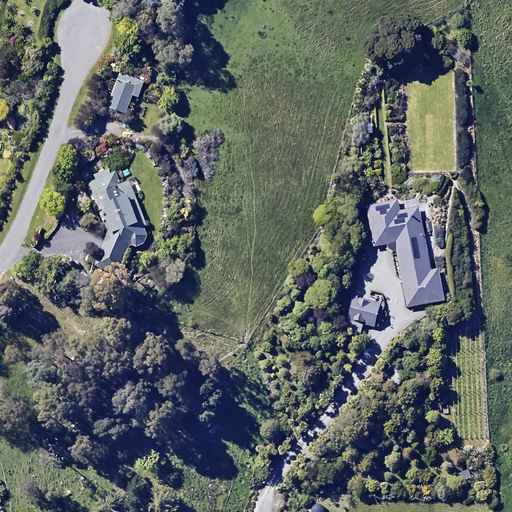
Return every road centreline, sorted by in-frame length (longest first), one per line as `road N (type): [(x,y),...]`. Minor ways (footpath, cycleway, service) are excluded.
road 1 (residential): [(259,511),(276,472),(382,340),(392,317),(390,284)]
road 2 (residential): [(0,259),(26,213),(81,32)]
